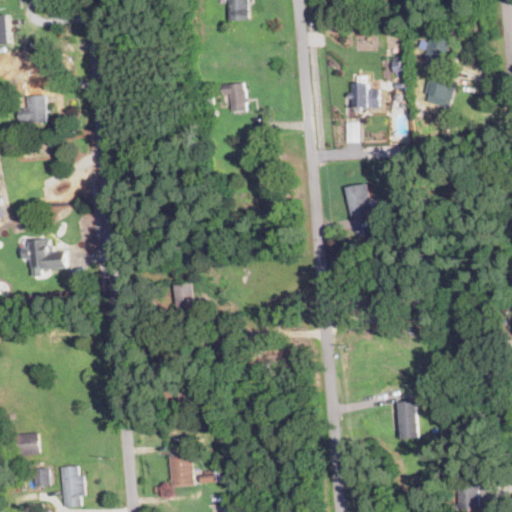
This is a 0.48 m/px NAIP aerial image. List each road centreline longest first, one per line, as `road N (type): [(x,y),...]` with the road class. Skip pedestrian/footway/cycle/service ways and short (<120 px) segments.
road 1 (residential): [(134,511),(90,0)]
road 2 (residential): [(342,511),(298,0)]
